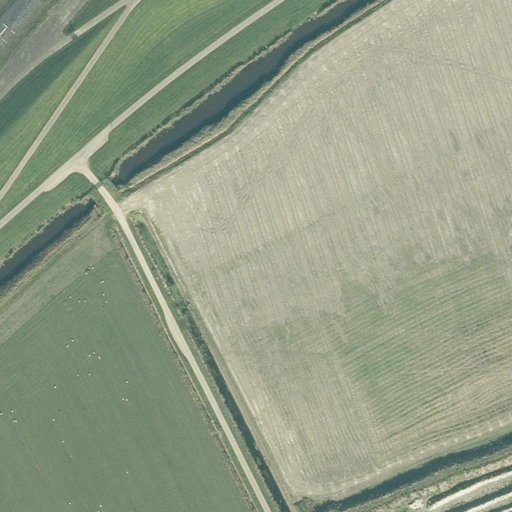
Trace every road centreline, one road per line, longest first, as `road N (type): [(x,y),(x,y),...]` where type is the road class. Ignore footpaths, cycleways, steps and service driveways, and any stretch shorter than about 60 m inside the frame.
road 1 (unclassified): [(267,511),(123,224),(75,156)]
road 2 (unclassified): [(75,156),(281,0)]
road 3 (unclassified): [(0,195),(135,0)]
